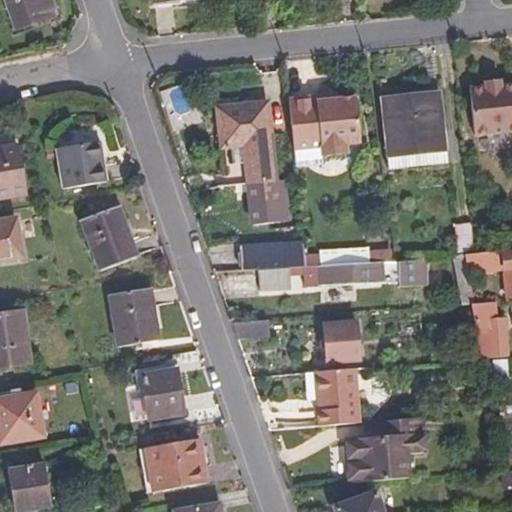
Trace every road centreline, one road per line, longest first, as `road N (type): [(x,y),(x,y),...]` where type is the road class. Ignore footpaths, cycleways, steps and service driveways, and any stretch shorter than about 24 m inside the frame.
road 1 (residential): [(111,64),(267,511)]
road 2 (residential): [(111,64),(478,24)]
